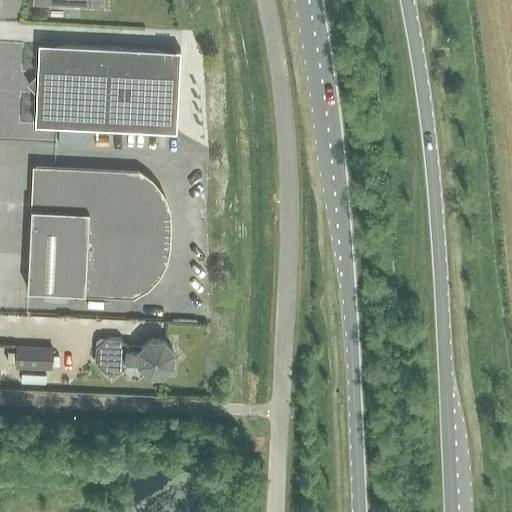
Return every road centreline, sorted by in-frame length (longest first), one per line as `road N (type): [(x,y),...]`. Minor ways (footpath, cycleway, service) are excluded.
road 1 (primary): [(451,511),(433,176),(406,0)]
road 2 (primary): [(314,0),(335,133),(358,511)]
